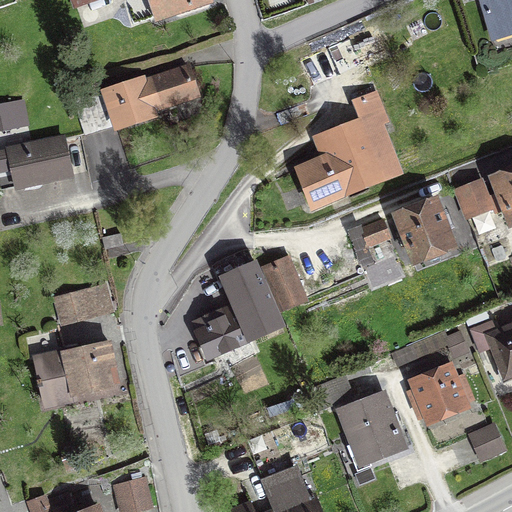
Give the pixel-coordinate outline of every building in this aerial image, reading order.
[(205,0),(143,0),(155,32),(210,12),(205,0)] [(511,0),(475,0),(496,56),(511,49),(511,0)] [(188,71),(96,99),(109,139),(200,111),(188,71)] [(23,104),(0,109),(0,139),(30,131),(23,104)] [(313,164),(290,174),(310,220),(402,181),(374,118),(306,148),(313,164)] [(59,145),(0,158),(0,180),(6,179),(13,200),(73,186),(59,145)] [(511,173),(488,183),(511,239),(511,238),(511,173)] [(480,184),(452,195),(464,227),(493,216),(480,184)] [(446,208),(403,226),(425,278),(468,259),(446,208)] [(379,223),(320,250),(335,283),(394,256),(379,223)] [(240,307),(192,328),(210,370),(257,350),(258,351),(298,336),(290,317),(307,309),(287,260),(231,283),(240,307)] [(111,287),(59,301),(67,331),(119,318),(111,287)] [(511,332),(498,339),(511,368),(511,332)] [(119,345),(30,364),(40,415),(130,396),(119,345)] [(469,367),(421,386),(440,434),(488,416),(469,367)] [(398,395),(348,414),(372,477),(421,459),(398,395)] [(511,443),(505,428),(477,440),(490,469),(511,458),(511,443)] [(271,511),(268,503),(241,511),(335,511),(320,469),(282,483),(292,511),(271,511)] [(159,511),(150,480),(119,489),(125,511),(159,511)] [(69,511),(62,496),(34,507),(36,511),(69,511)]
